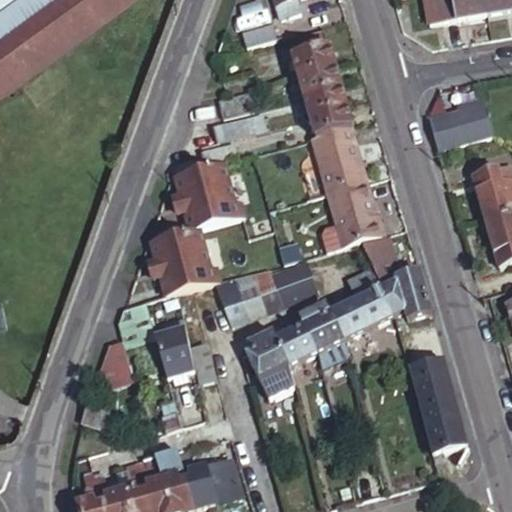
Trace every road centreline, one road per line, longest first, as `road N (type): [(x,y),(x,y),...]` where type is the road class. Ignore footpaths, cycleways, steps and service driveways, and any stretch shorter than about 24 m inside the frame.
road 1 (residential): [(198,0),(79,322),(34,475)]
road 2 (tertiary): [(502,482),(388,81)]
road 3 (residential): [(271,511),(229,355)]
road 4 (residential): [(511,61),(388,81)]
